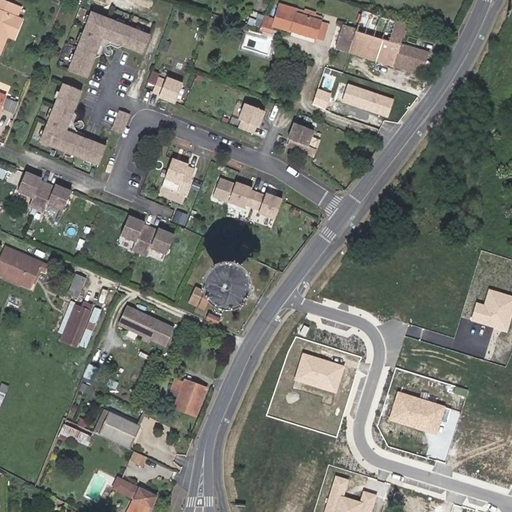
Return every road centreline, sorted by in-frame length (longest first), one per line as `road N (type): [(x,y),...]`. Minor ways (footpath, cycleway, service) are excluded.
road 1 (residential): [(346,213),(274,165),(151,120),(132,131),(112,188),(4,151)]
road 2 (residential): [(284,294),(365,322),(377,336),(381,352),(360,426),(362,443),(379,460),(511,505)]
road 3 (tertiary): [(346,213),(445,79),(482,0)]
road 4 (tertiary): [(199,511),(209,436),(248,346),(284,294)]
